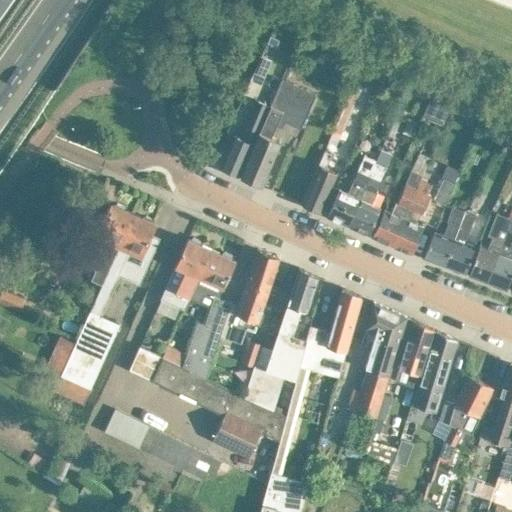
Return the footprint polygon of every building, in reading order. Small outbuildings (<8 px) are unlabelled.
[(385,71),(391,58),(367,48),(361,61),(385,71)] [(261,54),(250,80),(261,84),(272,59),(261,54)] [(435,85),(438,78),(414,68),(406,86),(428,95),(433,84),(435,85)] [(364,76),(356,73),(333,128),(341,132),(364,76)] [(460,87),(438,78),(435,85),(433,84),(428,95),(420,114),(443,124),(460,87)] [(280,79),(274,93),(240,176),(260,184),(278,140),(267,136),(272,124),(278,127),(281,120),(300,128),(314,93),(280,79)] [(232,135),(219,167),(238,175),(259,124),(246,118),(238,138),(232,135)] [(376,160),(349,225),(369,234),(380,207),(372,204),(377,192),(387,168),(392,155),(380,150),(376,160)] [(330,154),(323,151),(301,203),(321,212),(338,170),(325,165),(330,154)] [(336,197),(329,216),(349,225),(376,160),(365,155),(348,193),(340,189),(336,197)] [(392,244),(420,178),(409,173),(391,214),(382,210),(371,235),(392,244)] [(443,177),(433,199),(444,204),(454,182),(443,177)] [(430,182),(420,178),(392,244),(411,252),(422,227),(414,224),(419,212),(421,214),(428,195),(425,194),(430,182)] [(96,213),(81,247),(102,256),(98,266),(108,269),(133,213),(123,209),(123,206),(116,203),(114,205),(111,204),(106,217),(97,214),(97,212),(96,212),(96,213)] [(443,264),(453,238),(463,210),(451,206),(446,221),(447,221),(443,234),(432,230),(422,257),(443,264)] [(463,210),(453,238),(443,264),(464,272),(471,253),(475,241),(469,239),(468,244),(464,243),(475,214),(463,210)] [(78,338),(62,373),(90,387),(119,324),(100,316),(116,278),(123,263),(142,272),(158,238),(157,237),(156,239),(149,235),(155,223),(152,222),(151,219),(146,217),(143,218),(133,213),(108,269),(107,273),(90,311),(78,338)] [(489,281),(507,231),(506,230),(510,219),(494,214),(486,236),(489,237),(487,244),(490,245),(489,249),(478,244),(474,255),(468,273),(489,281)] [(506,287),(511,273),(511,269),(511,256),(507,255),(511,243),(511,216),(510,219),(506,230),(507,231),(489,281),(506,287)] [(199,273),(210,248),(200,244),(200,241),(193,238),(190,239),(188,238),(162,297),(184,307),(189,296),(199,273)] [(222,253),(210,248),(199,273),(189,296),(200,301),(204,291),(219,297),(223,286),(223,287),(236,259),(231,257),(230,254),(225,252),(222,253)] [(255,331),(279,259),(257,248),(227,338),(241,343),(246,328),(255,331)] [(297,273),(266,369),(285,375),(296,379),(307,338),(293,334),(301,309),(307,311),(318,277),(310,273),(299,268),(297,273)] [(268,483),(259,511),(275,511),(276,508),(289,511),(300,511),(308,484),(280,476),(310,369),(315,371),(319,356),(342,363),(361,296),(342,287),(329,332),(310,326),(307,338),(296,379),(286,417),(279,440),(268,483)] [(0,315),(18,321),(22,308),(0,301),(0,315)] [(406,316),(373,301),(362,337),(372,341),(364,366),(367,367),(354,409),(376,417),(380,404),(388,376),(406,316)] [(205,378),(228,309),(211,303),(205,323),(197,321),(182,367),(162,357),(153,380),(195,400),(205,378)] [(417,385),(420,375),(434,328),(413,320),(396,377),(402,379),(417,385)] [(435,330),(420,381),(413,404),(435,410),(456,338),(435,330)] [(262,345),(250,341),(243,362),(255,366),(262,345)] [(162,357),(137,345),(127,368),(153,380),(162,357)] [(52,347),(42,371),(59,378),(69,354),(52,347)] [(506,442),(511,423),(511,364),(509,363),(498,397),(503,399),(498,414),(496,414),(488,436),(506,442)] [(273,410),(285,375),(266,369),(255,366),(245,397),(273,410)] [(492,386),(469,374),(454,404),(449,422),(453,425),(446,440),(457,445),(465,430),(459,427),(468,409),(478,414),(492,386)] [(234,392),(205,378),(195,400),(224,414),(234,392)] [(56,386),(51,399),(66,406),(72,393),(56,386)] [(386,389),(381,405),(409,414),(414,398),(386,389)] [(286,417),(273,410),(245,397),(234,392),(224,414),(260,431),(279,440),(286,417)] [(449,422),(454,404),(444,401),(439,420),(449,422)] [(115,437),(126,415),(114,410),(104,432),(115,437)] [(249,455),(260,431),(224,414),(213,438),(249,455)] [(127,443),(137,421),(126,415),(115,437),(127,443)] [(138,448),(149,426),(137,421),(127,443),(138,448)] [(150,454),(160,432),(149,426),(138,448),(150,454)] [(161,459),(171,437),(160,432),(150,454),(161,459)] [(511,434),(511,437),(502,463),(498,477),(508,481),(511,469),(511,434)] [(173,465),(183,443),(171,437),(161,459),(173,465)] [(369,438),(365,451),(391,463),(397,446),(369,438)] [(184,470),(194,448),(183,443),(173,465),(184,470)] [(195,475),(206,453),(194,448),(184,470),(195,475)] [(453,473),(459,457),(447,453),(442,469),(453,473)] [(25,474),(39,481),(44,470),(31,463),(25,474)] [(445,511),(423,503),(419,511),(445,511)]
